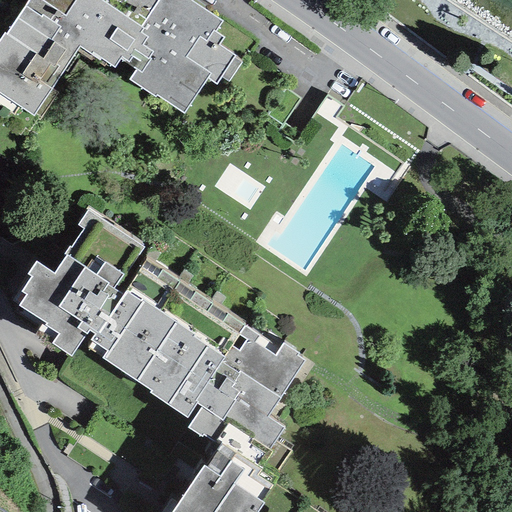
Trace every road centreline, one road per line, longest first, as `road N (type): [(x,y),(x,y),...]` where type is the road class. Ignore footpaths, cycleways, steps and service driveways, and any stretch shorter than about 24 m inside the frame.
road 1 (primary): [(511,155),(299,0)]
road 2 (unclassified): [(0,390),(52,511)]
